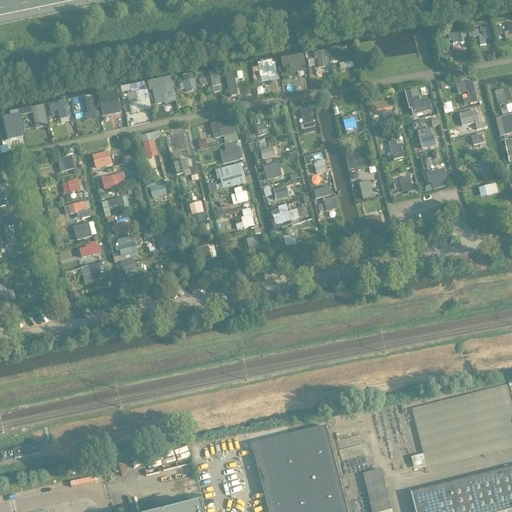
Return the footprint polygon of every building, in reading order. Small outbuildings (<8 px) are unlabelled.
[(492,38),(490,28),(482,30),(484,40),(492,38)] [(414,33),(420,58),(429,56),(423,30),(414,33)] [(466,43),(464,33),(456,34),(458,44),(466,43)] [(326,68),(324,53),(313,54),(314,60),(317,60),(318,69),(326,68)] [(352,64),(350,53),(340,55),(341,62),(343,61),(344,65),(352,64)] [(301,72),(299,62),(287,65),(289,75),(301,72)] [(276,76),(274,64),(271,65),(271,67),(266,68),(268,77),(266,77),(267,83),(279,81),(278,76),(276,76)] [(233,71),(225,73),(230,96),(239,94),(233,71)] [(246,87),(243,72),(235,74),(238,89),(246,87)] [(220,87),(218,80),(221,79),(219,73),(209,75),(212,89),(220,87)] [(195,91),(193,81),(185,83),(187,93),(195,91)] [(478,102),(474,81),(455,85),(458,97),(462,96),(464,105),(478,102)] [(170,96),(168,87),(160,88),(162,98),(170,96)] [(511,102),(508,91),(503,93),(503,92),(494,94),(498,106),(511,102)] [(145,101),(143,92),(135,93),(137,103),(145,101)] [(120,107),(118,97),(110,99),(112,108),(120,107)] [(423,114),(419,98),(406,101),(409,112),(411,111),(412,117),(423,114)] [(95,112),(93,102),(85,104),(87,114),(95,112)] [(445,113),(453,112),(452,103),(444,104),(445,113)] [(71,119),(68,109),(58,111),(60,121),(71,119)] [(43,123),(41,113),(33,115),(35,125),(43,123)] [(394,123),(391,113),(381,115),(384,126),(394,123)] [(478,126),(475,113),(459,117),(462,128),(474,125),(476,132),(484,130),(483,125),(478,126)] [(313,129),(310,116),(301,118),(303,127),(301,127),(302,131),(313,129)] [(357,134),(352,117),(342,120),(347,137),(357,134)] [(511,128),(511,120),(511,117),(501,119),(503,130),(511,128)] [(432,128),(439,126),(437,119),(431,121),(432,128)] [(19,135),(16,120),(7,121),(10,137),(19,135)] [(229,131),(232,130),(230,121),(216,125),(220,140),(230,137),(229,131)] [(266,127),(256,130),(258,137),(268,135),(266,127)] [(432,148),(428,134),(418,137),(421,151),(432,148)] [(483,145),(481,137),(466,141),(468,148),(483,145)] [(158,158),(154,142),(143,145),(147,161),(158,158)] [(402,155),(400,146),(390,149),(393,162),(405,159),(404,155),(402,155)] [(236,158),(234,151),(229,152),(228,147),(222,148),(224,154),(219,155),(221,162),(236,158)] [(272,149),(262,152),(264,160),(274,157),(272,149)] [(365,166),(362,153),(351,156),(354,168),(365,166)] [(110,166),(108,157),(97,160),(100,171),(110,169),(109,166),(110,166)] [(75,171),(72,159),(64,161),(67,173),(75,171)] [(189,172),(187,162),(174,165),(177,175),(189,172)] [(491,175),(488,162),(478,164),(481,177),(491,175)] [(325,176),(322,164),(314,166),(316,178),(325,176)] [(240,176),(238,167),(225,171),(228,182),(233,180),(233,178),(240,176)] [(135,169),(127,171),(129,178),(136,177),(135,169)] [(275,171),(267,173),(269,181),(277,179),(275,171)] [(443,188),(438,171),(428,174),(432,191),(443,188)] [(120,186),(117,176),(102,180),(105,190),(120,186)] [(414,191),(412,186),(410,186),(409,180),(392,184),(394,191),(400,190),(402,194),(414,191)] [(80,191),(78,182),(68,185),(70,194),(80,191)] [(373,198),(369,182),(359,184),(363,200),(373,198)] [(167,196),(164,186),(151,189),(153,199),(157,198),(159,205),(170,202),(169,195),(167,196)] [(496,194),(494,186),(484,189),(486,196),(496,194)] [(282,190),(272,192),(274,200),(284,197),(282,190)] [(251,201),(249,193),(230,198),(232,206),(251,201)] [(125,208),(122,199),(108,203),(110,212),(125,208)] [(334,211),(331,201),(324,203),(326,213),(334,211)] [(86,211),(84,203),(69,207),(71,215),(86,211)] [(204,215),(202,204),(190,207),(192,218),(204,215)] [(291,226),(288,213),(280,216),(278,210),(272,212),(275,225),(279,224),(280,228),(291,226)] [(254,228),(249,211),(241,213),(243,219),(235,221),(237,231),(250,227),(250,229),(254,228)] [(133,231),(131,223),(124,224),(123,220),(116,222),(117,226),(114,227),(116,235),(133,231)] [(380,228),(378,221),(369,223),(370,231),(380,228)] [(93,238),(89,224),(74,228),(76,236),(81,235),(82,241),(93,238)] [(177,246),(173,230),(160,234),(162,243),(167,241),(168,248),(177,246)] [(259,249),(256,238),(254,238),(252,232),(246,234),(248,240),(246,240),(249,251),(259,249)] [(293,235),(283,238),(286,246),(295,243),(293,235)] [(132,255),(129,244),(119,247),(122,258),(132,255)] [(97,255),(95,247),(80,251),(82,259),(97,255)] [(213,259),(210,249),(202,251),(205,261),(213,259)] [(134,266),(124,269),(126,277),(136,274),(134,266)] [(102,277),(100,269),(85,273),(87,281),(102,277)] [(23,288),(15,289),(17,299),(25,297),(23,288)] [(346,511),(325,428),(251,446),(267,511),(346,511)] [(15,460),(39,455),(37,445),(13,450),(15,460)] [(487,473),(511,468),(511,447),(491,451),(493,463),(486,464),(487,473)] [(424,455),(411,459),(412,465),(426,461),(424,455)] [(508,511),(511,511),(511,468),(410,495),(414,511),(508,511)] [(369,499),(387,494),(381,471),(363,475),(369,499)] [(201,499),(199,493),(187,496),(188,502),(201,499)]
